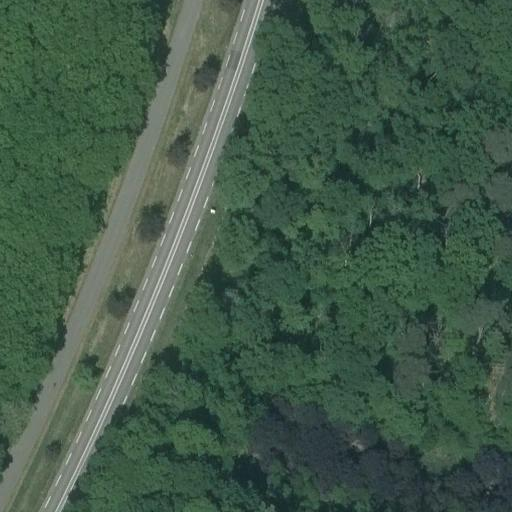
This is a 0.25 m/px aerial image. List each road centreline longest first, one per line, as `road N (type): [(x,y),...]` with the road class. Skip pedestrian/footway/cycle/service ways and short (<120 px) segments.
road 1 (primary): [(56,511),(151,305),(259,0)]
road 2 (unclassified): [(193,0),(143,162),(0,494)]
road 3 (track): [(225,511),(234,444),(511,506)]
